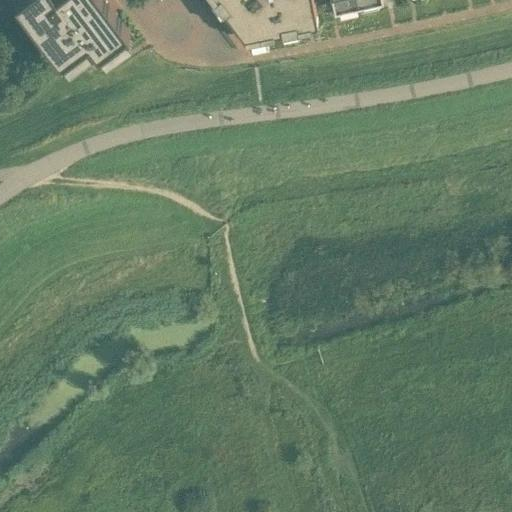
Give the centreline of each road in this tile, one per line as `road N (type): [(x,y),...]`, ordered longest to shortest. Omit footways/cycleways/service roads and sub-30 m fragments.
road 1 (unclassified): [(30,175),(85,149),(173,125),(511,70)]
road 2 (track): [(217,227),(179,196),(30,175)]
